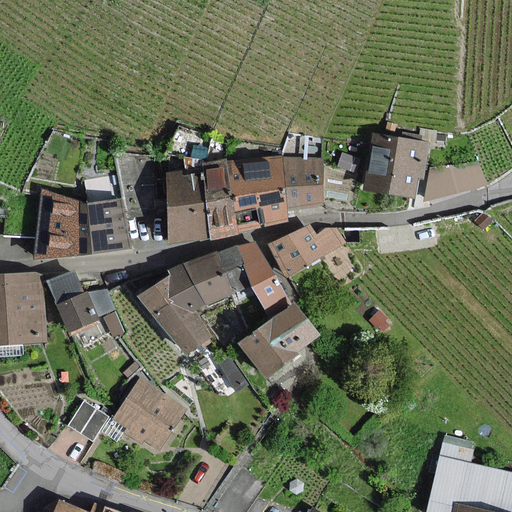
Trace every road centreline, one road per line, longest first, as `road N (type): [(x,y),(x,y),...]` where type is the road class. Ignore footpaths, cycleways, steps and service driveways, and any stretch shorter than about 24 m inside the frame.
road 1 (residential): [(0,268),(169,253),(320,221),(395,217),(511,181)]
road 2 (residential): [(165,511),(44,464),(0,421)]
